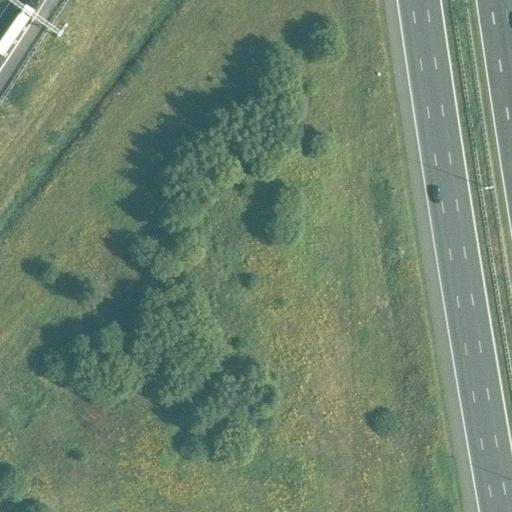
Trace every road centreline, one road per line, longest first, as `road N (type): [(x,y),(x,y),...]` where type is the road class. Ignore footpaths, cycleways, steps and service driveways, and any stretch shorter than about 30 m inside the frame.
road 1 (motorway): [(414,0),(496,511)]
road 2 (motorway): [(511,142),(493,0)]
